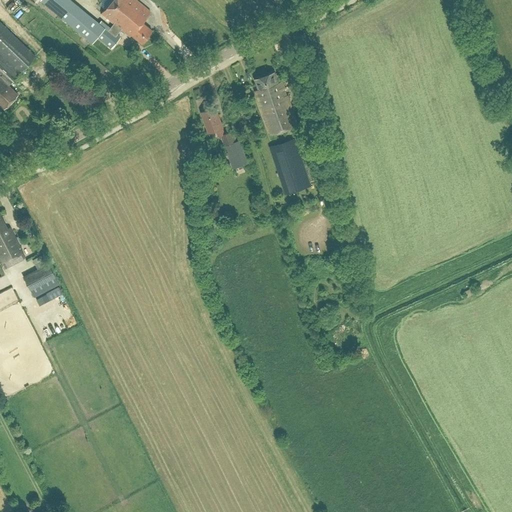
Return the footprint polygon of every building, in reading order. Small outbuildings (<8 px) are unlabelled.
[(112,0),(102,13),(113,22),(109,27),(102,21),(100,23),(72,0),(40,0),(92,43),(98,36),(111,48),(120,37),(117,34),(121,29),(130,36),(131,34),(142,43),(152,30),(142,22),(150,11),(136,0),(112,0)] [(0,104),(4,108),(18,93),(9,84),(35,56),(0,21),(0,104)] [(255,91),(271,135),(298,125),(294,115),(287,95),(284,96),(282,90),(285,89),(282,81),(279,82),(275,71),(255,78),(259,89),(255,91)] [(306,79),(297,82),(311,134),(320,132),(306,79)] [(219,136),(221,135),(233,168),(248,163),(240,140),(236,141),(232,131),(225,133),(222,127),(223,127),(216,107),(201,112),(209,132),(216,130),(219,136)] [(270,146),(285,194),(311,186),(302,158),(310,155),(304,136),(296,138),(295,137),(270,146)] [(0,257),(2,263),(23,252),(10,227),(7,228),(0,213),(0,257)] [(23,276),(30,291),(56,278),(49,263),(23,276)] [(475,286),(463,292),(463,293),(461,294),(462,297),(464,296),(465,297),(477,291),(475,286)]
